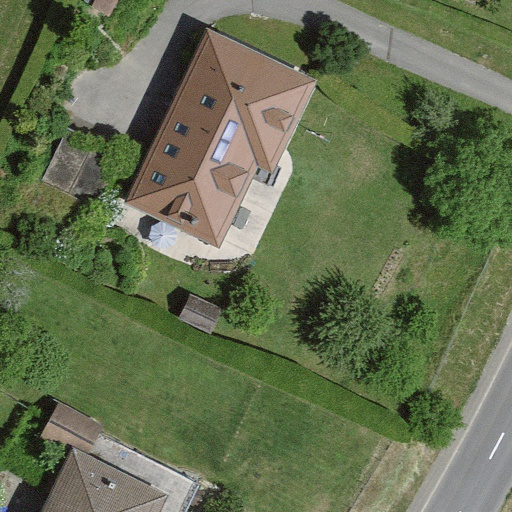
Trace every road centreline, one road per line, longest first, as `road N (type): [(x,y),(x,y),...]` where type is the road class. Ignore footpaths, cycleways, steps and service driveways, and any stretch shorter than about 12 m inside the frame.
road 1 (unknown): [(257,0),(372,37),(511,100)]
road 2 (unknown): [(93,135),(170,0)]
road 3 (tertiary): [(452,511),(511,400)]
